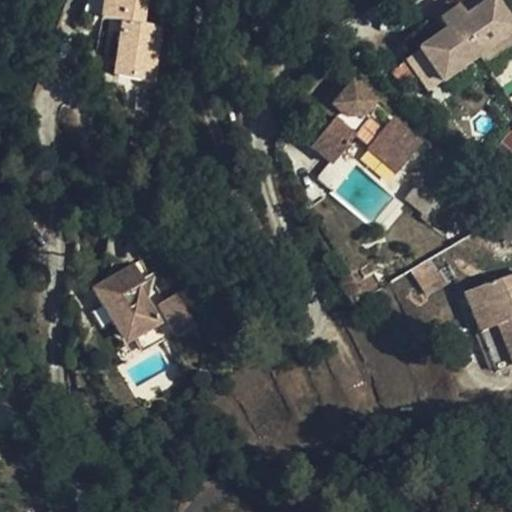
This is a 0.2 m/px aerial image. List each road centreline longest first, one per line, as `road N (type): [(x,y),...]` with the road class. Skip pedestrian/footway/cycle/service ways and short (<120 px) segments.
road 1 (residential): [(75,497),(47,88),(81,97),(90,160),(115,206),(228,305),(263,328),(299,335),(323,329),(324,304),(301,258)]
road 2 (residential): [(301,258),(262,152),(264,107),(285,66),(395,0)]
road 3 (residential): [(301,258),(291,260),(270,234),(214,123),(200,73),(203,0)]
road 4 (residential): [(75,497),(0,337)]
